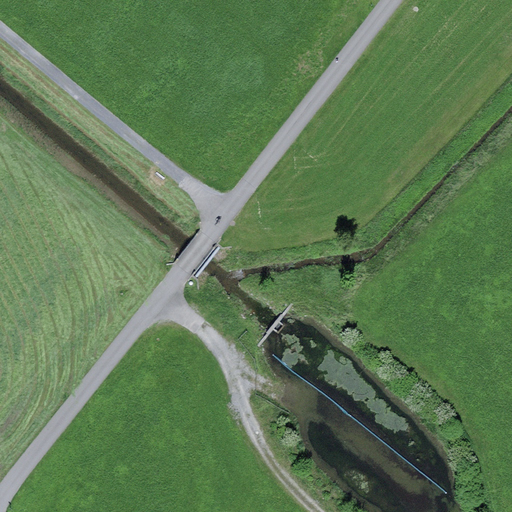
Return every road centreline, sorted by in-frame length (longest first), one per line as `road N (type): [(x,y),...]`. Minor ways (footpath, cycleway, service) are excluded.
road 1 (unclassified): [(393,0),(0,500)]
road 2 (track): [(0,24),(224,212)]
road 3 (track): [(158,294),(220,346),(250,424),(321,511)]
